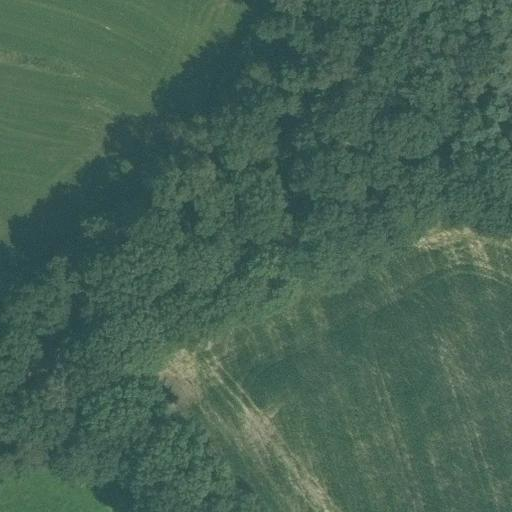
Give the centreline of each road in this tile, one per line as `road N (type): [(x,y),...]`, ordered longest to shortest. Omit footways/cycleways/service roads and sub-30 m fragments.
road 1 (track): [(511,177),(423,181),(0,381)]
road 2 (track): [(73,349),(219,511)]
